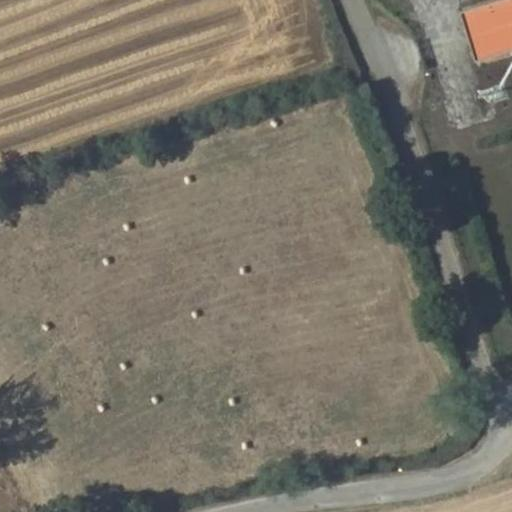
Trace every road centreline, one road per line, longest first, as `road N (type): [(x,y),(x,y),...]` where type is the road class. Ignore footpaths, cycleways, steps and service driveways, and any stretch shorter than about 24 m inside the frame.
road 1 (unclassified): [(506,419),(351,0)]
road 2 (unclassified): [(233,511),(469,472),(502,447),(506,419)]
